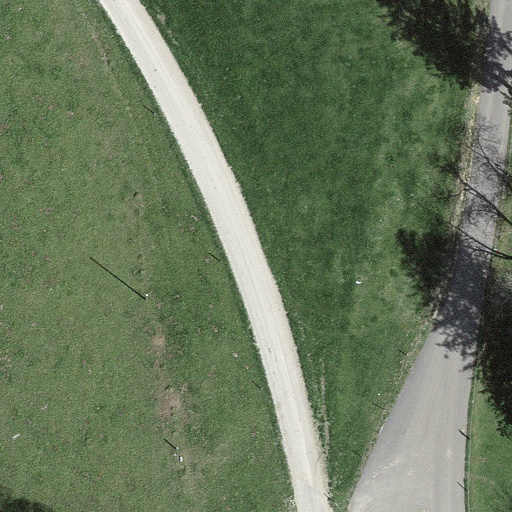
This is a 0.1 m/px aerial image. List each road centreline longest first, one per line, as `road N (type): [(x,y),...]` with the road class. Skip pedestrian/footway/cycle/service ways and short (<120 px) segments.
road 1 (track): [(322,511),(291,392),(203,148),(108,0)]
road 2 (unclassified): [(502,0),(437,472),(443,511)]
